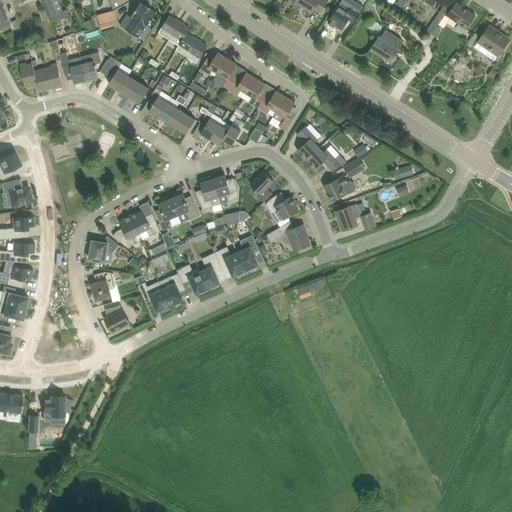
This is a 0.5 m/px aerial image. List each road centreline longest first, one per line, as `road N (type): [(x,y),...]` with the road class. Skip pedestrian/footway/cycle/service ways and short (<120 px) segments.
road 1 (tertiary): [(473,161),(220,0)]
road 2 (residential): [(105,353),(77,296),(74,241),(111,206),(182,170)]
road 3 (residential): [(105,353),(331,257)]
road 4 (residential): [(25,131),(50,222),(24,370)]
road 5 (residential): [(179,0),(300,92),(301,109),(273,155)]
road 6 (residential): [(331,257),(435,220),(473,161)]
road 7 (residential): [(182,170),(169,147),(93,100),(30,107)]
road 8 (residential): [(331,257),(307,191),(273,155)]
